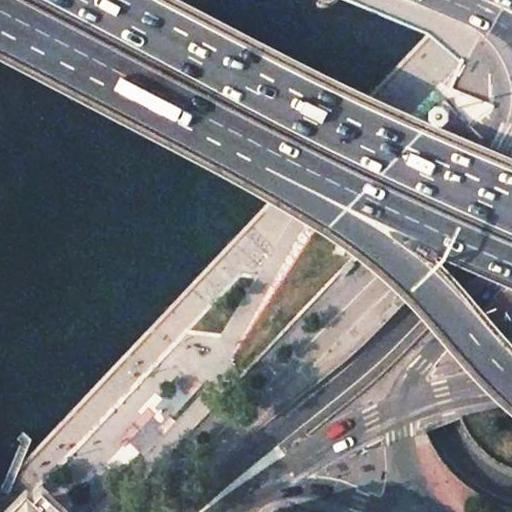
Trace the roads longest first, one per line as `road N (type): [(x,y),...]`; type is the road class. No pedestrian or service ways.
road 1 (tertiary): [(511,143),(154,511)]
road 2 (trunk): [(473,196),(85,0)]
road 3 (trunk): [(214,121),(423,279),(511,377)]
road 4 (trunk): [(214,121),(511,263)]
road 5 (tertiary): [(414,314),(179,511)]
road 6 (primary): [(476,262),(433,390),(453,445),(511,487)]
road 7 (trunk): [(0,8),(214,121)]
road 8 (primary): [(511,264),(426,356),(403,405)]
road 9 (tertiary): [(255,483),(403,405)]
road 10 (tertiary): [(255,483),(312,488),(378,511)]
